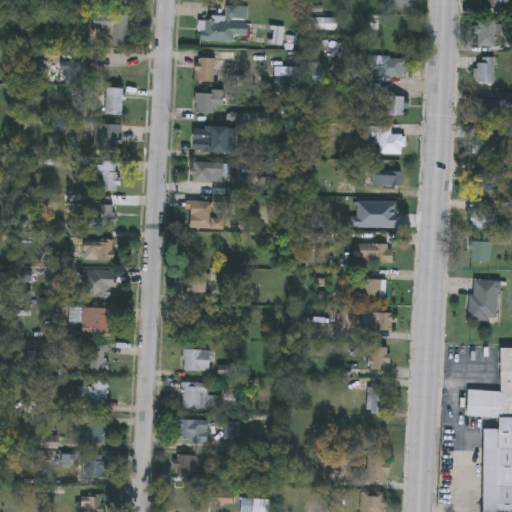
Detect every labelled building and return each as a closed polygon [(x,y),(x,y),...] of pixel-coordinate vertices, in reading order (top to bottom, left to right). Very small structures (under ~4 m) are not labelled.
[(106,46),(106,30),(94,30),(94,13),(112,13),(112,0),(129,0),(129,47),(106,46)] [(389,8),(389,0),(413,0),(413,8),(389,8)] [(481,8),(481,0),(510,0),(510,10),(481,8)] [(235,42),(201,40),(201,17),(225,18),(226,5),(249,6),(248,35),(235,35),(235,42)] [(501,48),(478,48),(478,22),(501,22),(501,48)] [(195,81),(196,57),(215,58),(214,81),(195,81)] [(373,77),(373,57),(405,57),(405,77),(373,77)] [(495,59),(495,86),(476,86),(476,59),(495,59)] [(63,81),(63,62),(82,62),(82,81),(63,81)] [(305,63),(326,63),(326,84),(305,84),(305,63)] [(106,115),(106,87),(123,87),(123,115),(106,115)] [(195,91),(224,91),(224,105),(214,105),(214,112),(195,112),(195,91)] [(386,114),(386,95),(404,95),(404,115),(386,114)] [(503,100),(503,120),(476,120),(476,100),(503,100)] [(120,125),(120,148),(105,148),(105,125),(120,125)] [(392,126),(392,135),(403,135),(403,153),(377,153),(377,137),(363,137),(363,126),(392,126)] [(213,149),(194,150),(194,129),(213,129),(213,149)] [(494,132),(494,158),(475,158),(475,132),(494,132)] [(101,190),(101,161),(118,161),(118,190),(101,190)] [(193,181),(193,162),(225,162),(225,181),(193,181)] [(401,170),(401,185),(372,185),(372,170),(401,170)] [(490,192),(475,192),(475,171),(490,171),(490,192)] [(214,200),(214,217),(225,217),(225,228),(191,228),(191,200),(214,200)] [(90,223),(90,202),(113,202),(113,223),(90,223)] [(495,229),(472,229),(472,210),(495,210),(495,229)] [(113,241),(113,259),(84,259),(84,241),(113,241)] [(354,243),(393,243),(393,262),(354,262),(354,243)] [(490,243),(490,262),(471,262),(471,243),(490,243)] [(112,296),(93,296),(93,270),(112,270),(112,296)] [(208,292),(186,292),(186,270),(208,270),(208,292)] [(364,298),(364,278),(385,278),(385,298),(364,298)] [(470,322),(471,280),(500,281),(499,323),(470,322)] [(109,307),(109,332),(82,332),(82,307),(109,307)] [(370,329),(370,312),(392,312),(392,329),(370,329)] [(205,313),(205,337),(187,337),(187,313),(205,313)] [(108,369),(89,369),(89,344),(108,344),(108,369)] [(389,369),(369,369),(369,347),(389,347),(389,369)] [(210,349),(210,370),(183,370),(183,349),(210,349)] [(511,511),(484,511),(486,430),(500,431),(500,419),(467,419),(468,392),(501,393),(501,349),(511,349),(511,511)] [(181,407),(181,382),(208,382),(208,395),(220,395),(220,407),(181,407)] [(107,384),(107,403),(73,403),(73,384),(107,384)] [(381,413),(367,413),(367,388),(393,388),(393,405),(381,405),(381,413)] [(104,442),(76,442),(76,417),(104,417),(104,442)] [(208,441),(180,441),(180,419),(208,419),(208,441)] [(175,476),(175,455),(198,455),(198,476),(175,476)] [(387,482),(367,482),(367,455),(387,455),(387,482)] [(104,478),(85,478),(85,456),(104,456),(104,478)] [(384,509),(360,509),(360,491),(384,491),(384,509)] [(104,509),(79,509),(79,495),(104,495),(104,509)] [(271,511),(253,511),(253,499),(271,499),(271,511)]
